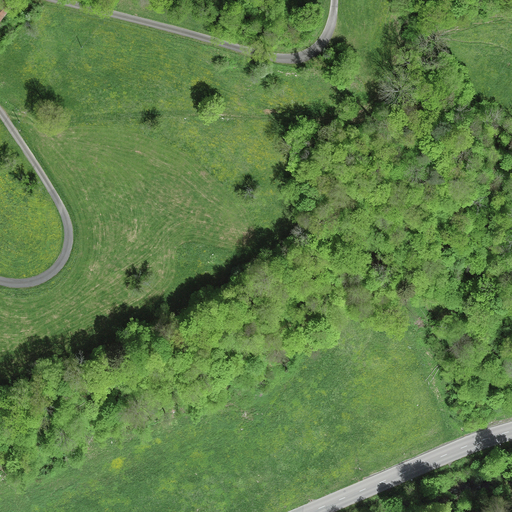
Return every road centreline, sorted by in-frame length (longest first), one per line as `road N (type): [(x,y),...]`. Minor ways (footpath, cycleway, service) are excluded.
road 1 (residential): [(59,0),(292,58),(322,43),(334,0)]
road 2 (residential): [(0,281),(36,282),(50,273),(68,231),(55,196),(0,112)]
road 3 (secondary): [(511,428),(309,511)]
